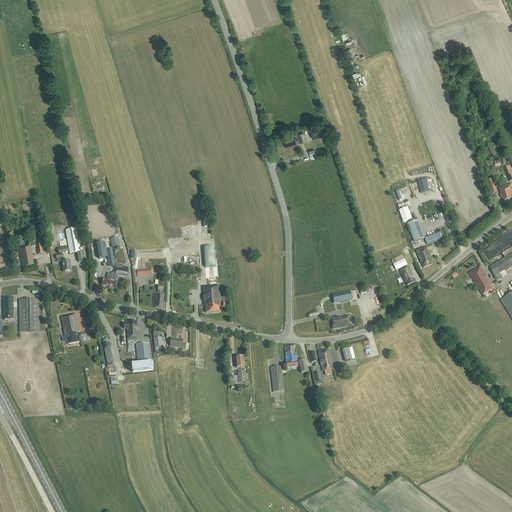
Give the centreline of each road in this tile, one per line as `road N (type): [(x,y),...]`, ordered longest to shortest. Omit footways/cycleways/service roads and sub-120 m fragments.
road 1 (tertiary): [(287,339),(286,219),(213,0)]
road 2 (tertiary): [(0,284),(34,281),(126,309),(287,339)]
road 3 (unclassified): [(511,407),(411,297)]
road 4 (unclassified): [(287,339),(359,333),(411,297)]
road 5 (primary): [(61,511),(0,392)]
road 6 (unclassified): [(411,297),(511,215)]
